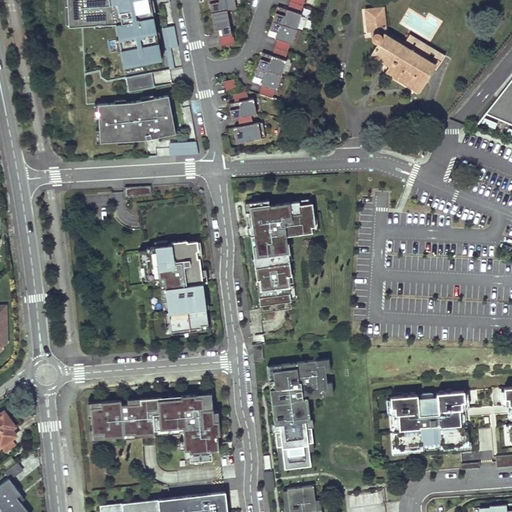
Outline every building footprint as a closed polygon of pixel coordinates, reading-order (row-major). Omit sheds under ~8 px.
[(67,0),(70,24),(80,23),(83,23),(108,22),(111,67),(161,59),(152,14),(149,0),(67,0)] [(206,0),(209,15),(224,13),(233,11),(231,0),(206,0)] [(304,0),(288,0),(287,5),(300,9),(303,1),(304,2),(304,0)] [(429,70),(382,34),(386,29),(386,4),(367,4),(366,27),(371,27),(371,38),(373,40),(376,41),(368,52),(384,64),(380,69),(411,93),(429,70)] [(300,9),(287,5),(284,13),(275,10),(270,24),(294,32),(299,18),(297,17),(300,9)] [(219,49),(232,46),(230,37),(229,37),(224,13),(209,15),(212,33),(216,33),(218,32),(220,39),(217,39),(219,49)] [(83,23),(80,23),(85,102),(98,102),(127,100),(168,95),(166,84),(154,86),(151,72),(163,71),(161,59),(111,67),(108,22),(83,23)] [(294,32),(270,24),(267,32),(274,34),(272,41),(275,41),(272,50),(285,54),(288,46),(289,47),(294,32)] [(429,70),(431,71),(442,57),(407,33),(401,40),(386,29),(382,34),(429,70)] [(267,32),(265,38),(272,41),(274,34),(267,32)] [(285,54),(272,50),(269,58),(259,55),(254,69),(278,77),(283,63),(282,63),(285,54)] [(278,77),(254,69),(251,78),(258,80),(256,86),(259,87),(256,96),(269,100),(272,92),(273,92),(278,77)] [(511,77),(484,113),(511,125),(511,77)] [(251,78),(249,84),(256,86),(258,80),(251,78)] [(231,82),(221,84),(223,94),(232,92),(231,82)] [(224,105),(227,121),(234,119),(247,117),(252,116),(250,100),(244,101),(243,93),(229,95),(231,104),(224,105)] [(98,102),(99,140),(137,138),(143,138),(176,132),(168,95),(127,100),(98,102)] [(247,117),(234,119),(235,127),(229,128),(232,143),(261,138),(258,124),(249,126),(247,117)] [(495,126),(497,120),(483,117),(482,123),(495,126)] [(169,141),(170,154),(198,154),(197,140),(169,141)] [(124,196),(150,195),(150,185),(123,187),(124,196)] [(268,204),(267,199),(249,202),(250,212),(252,223),(255,226),(257,235),(250,235),(252,249),(253,256),(256,256),(257,265),(254,265),(256,280),(259,279),(260,289),(257,289),(260,313),(291,309),(287,275),(290,275),(288,261),(286,261),(284,252),(287,252),(285,235),(311,232),(310,226),(314,226),(311,203),(299,204),(298,200),(285,202),(275,203),(268,204)] [(250,212),(247,212),(250,235),(257,235),(255,226),(252,223),(250,212)] [(167,244),(154,246),(146,247),(146,250),(137,251),(139,266),(142,266),(144,279),(158,277),(163,277),(167,309),(170,330),(200,326),(200,324),(207,323),(205,308),(203,308),(202,299),(204,299),(202,283),(195,283),(193,271),(200,270),(199,257),(196,258),(196,251),(197,250),(196,241),(186,242),(186,240),(170,242),(170,244),(167,244)] [(202,283),(200,270),(193,271),(195,283),(202,283)] [(158,277),(162,309),(167,309),(163,277),(158,277)] [(170,330),(170,334),(208,329),(207,323),(200,324),(200,326),(170,330)] [(253,360),(262,359),(261,343),(252,344),(253,360)] [(330,372),(328,358),(315,359),(316,364),(324,363),(325,373),(330,372)] [(283,468),(309,465),(307,442),(312,441),(310,426),(305,427),(304,420),(309,419),(307,397),(322,395),(322,390),(327,389),(326,380),(325,373),(324,363),(316,364),(315,359),(280,363),(280,368),(272,369),(274,387),(269,388),(273,423),(278,423),(279,430),(274,431),(276,446),(280,445),(283,467),(283,468)] [(280,363),(266,365),(269,388),(274,387),(272,369),(280,368),(280,363)] [(333,394),(331,380),(326,380),(327,389),(322,390),(322,395),(333,394)] [(511,386),(503,388),(504,398),(507,398),(508,405),(511,405),(511,404),(511,412),(511,413),(511,414),(511,423),(508,424),(509,441),(511,440),(511,386)] [(392,432),(394,448),(400,447),(400,450),(421,448),(421,443),(440,441),(440,447),(461,445),(461,442),(467,442),(466,431),(463,431),(463,427),(466,427),(466,423),(459,423),(459,417),(452,418),(451,410),(458,409),(461,409),(461,402),(464,402),(463,391),(436,393),(436,396),(417,398),(417,394),(389,397),(390,408),(393,407),(394,414),(397,414),(398,432),(392,432)] [(89,407),(91,434),(102,433),(103,437),(123,436),(123,434),(133,433),(133,435),(154,433),(154,429),(182,427),(182,431),(184,450),(188,449),(189,461),(212,459),(211,450),(218,450),(217,434),(219,434),(218,424),(214,424),(214,426),(211,426),(211,421),(213,420),(212,408),(207,408),(206,396),(195,397),(194,394),(180,395),(180,397),(161,399),(161,396),(139,398),(140,403),(121,404),(121,403),(112,404),(111,400),(100,401),(100,406),(89,407)] [(0,412),(0,444),(2,444),(12,436),(16,434),(7,421),(10,418),(4,410),(0,412)] [(270,424),(271,431),(274,431),(279,430),(278,423),(273,423),(270,424)] [(91,434),(92,442),(103,441),(103,437),(102,433),(91,434)] [(2,444),(6,450),(17,443),(12,436),(2,444)] [(142,438),(142,446),(155,445),(155,437),(142,438)] [(1,461),(5,467),(15,459),(11,454),(1,461)] [(509,455),(495,456),(496,465),(509,464),(509,455)] [(20,462),(5,467),(7,476),(23,471),(20,462)] [(266,488),(272,488),(270,471),(264,472),(266,488)] [(0,482),(0,507),(3,511),(20,511),(25,509),(16,496),(20,493),(8,477),(0,482)] [(320,511),(320,508),(315,509),(313,498),(312,485),(286,488),(288,511),(320,511)] [(100,505),(100,511),(229,511),(227,491),(100,505)]
